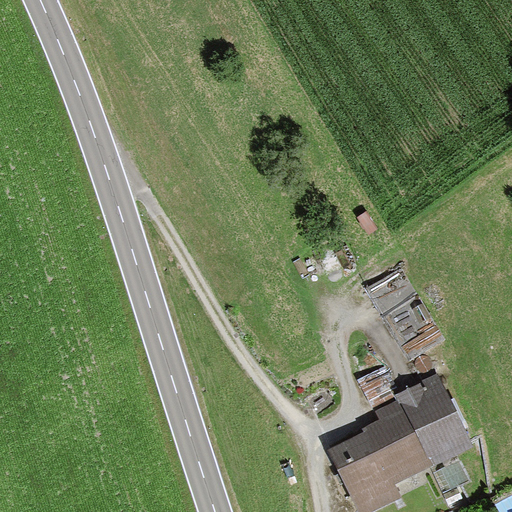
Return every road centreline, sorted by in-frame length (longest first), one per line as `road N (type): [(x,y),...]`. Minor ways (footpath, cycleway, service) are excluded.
road 1 (secondary): [(216,511),(93,132),(40,0)]
road 2 (track): [(105,176),(141,190),(230,341),(315,440),(324,511)]
